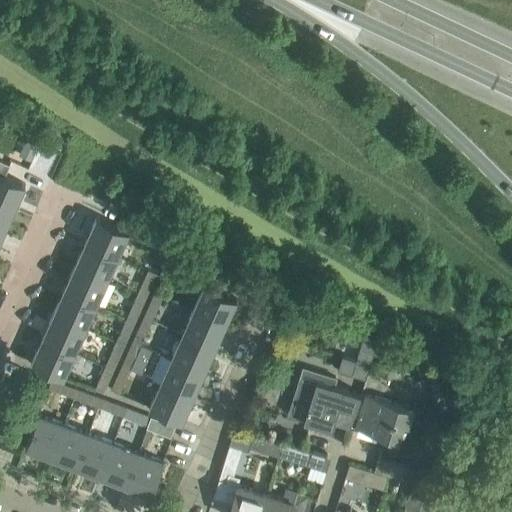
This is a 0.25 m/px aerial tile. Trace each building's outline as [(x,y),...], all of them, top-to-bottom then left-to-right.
[(27,138),(22,149),(35,155),(40,144),(27,138)] [(0,201),(14,208),(26,183),(22,181),(6,174),(10,164),(0,158),(0,201)] [(0,230),(4,232),(14,208),(0,201),(0,230)] [(97,215),(86,240),(118,255),(129,230),(140,235),(145,224),(122,213),(117,224),(100,217),(101,216),(97,215)] [(118,255),(86,240),(75,264),(107,279),(118,255)] [(163,275),(173,251),(165,247),(154,271),(157,272),(163,275)] [(107,279),(75,264),(64,289),(96,303),(107,279)] [(157,272),(154,271),(148,268),(138,292),(147,296),(157,272)] [(204,283),(193,308),(226,322),(237,297),(234,296),(233,296),(217,288),(222,278),(199,268),(194,279),(204,283)] [(96,303),(64,289),(53,313),(86,327),(96,303)] [(155,291),(144,315),(153,319),(164,295),(155,291)] [(136,320),(147,296),(138,292),(127,316),(136,320)] [(215,346),(226,322),(193,308),(183,332),(215,346)] [(86,327),(53,313),(43,336),(75,351),(86,327)] [(142,344),(153,319),(144,315),(133,339),(142,344)] [(126,343),(136,320),(127,316),(117,339),(126,343)] [(204,371),(215,346),(183,332),(172,356),(204,371)] [(342,356),(338,371),(365,380),(378,340),(379,339),(374,337),(365,334),(356,361),(342,356)] [(75,351),(43,336),(31,362),(35,364),(35,363),(60,374),(60,375),(64,377),(75,351)] [(115,367),(126,343),(117,339),(106,363),(115,367)] [(132,368),(142,344),(133,339),(122,364),(132,368)] [(193,395),(204,371),(172,356),(161,380),(193,395)] [(104,391),(115,367),(106,363),(96,387),(104,391)] [(121,392),(132,368),(122,364),(111,388),(121,392)] [(48,386),(73,396),(76,387),(51,378),(48,386)] [(182,420),(193,395),(161,380),(150,406),(153,407),(179,418),(178,419),(182,420)] [(351,426),(356,409),(361,394),(332,385),(330,390),(302,381),(291,414),(332,427),(335,421),(351,426)] [(101,396),(76,387),(73,396),(98,406),(101,396)] [(366,392),(361,407),(355,426),(398,440),(403,423),(408,425),(414,407),(366,392)] [(123,415),(126,406),(101,396),(98,406),(123,415)] [(148,425),(151,415),(126,406),(123,415),(148,425)] [(51,455),(64,422),(38,412),(37,416),(27,442),(25,445),(51,455)] [(175,424),(151,415),(148,425),(147,426),(171,435),(175,424)] [(77,465),(89,431),(64,422),(51,455),(77,465)] [(283,441),(254,432),(235,426),(230,443),(249,449),(250,445),(279,455),(283,441)] [(101,474),(114,441),(89,431),(77,465),(101,474)] [(126,483),(139,450),(114,441),(101,474),(126,483)] [(308,464),(312,450),(283,441),(279,455),(308,464)] [(163,463),(164,460),(139,450),(126,483),(152,493),(153,489),(162,463),(163,463)] [(379,456),(374,470),(389,474),(412,482),(427,486),(431,472),(379,456)] [(389,474),(374,470),(350,462),(345,475),(384,488),(389,474)] [(260,511),(267,491),(238,482),(238,483),(219,477),(214,494),(233,500),(229,511),(260,511)] [(412,511),(417,511),(427,486),(412,482),(404,510),(412,511)] [(432,511),(440,490),(427,486),(417,511),(432,511)] [(286,497),(267,491),(260,511),(302,511),(308,494),(289,488),(286,497)]
